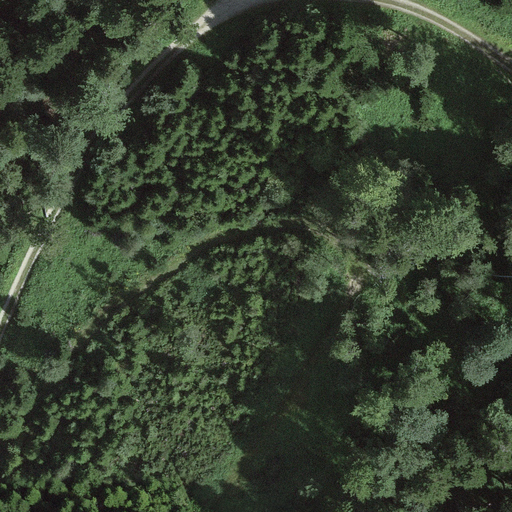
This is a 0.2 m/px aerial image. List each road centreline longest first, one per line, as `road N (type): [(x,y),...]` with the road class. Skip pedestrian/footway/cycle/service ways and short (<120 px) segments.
road 1 (track): [(281,0),(207,25),(141,87),(88,156),(25,271),(0,340)]
road 2 (track): [(511,71),(427,14),(365,0)]
